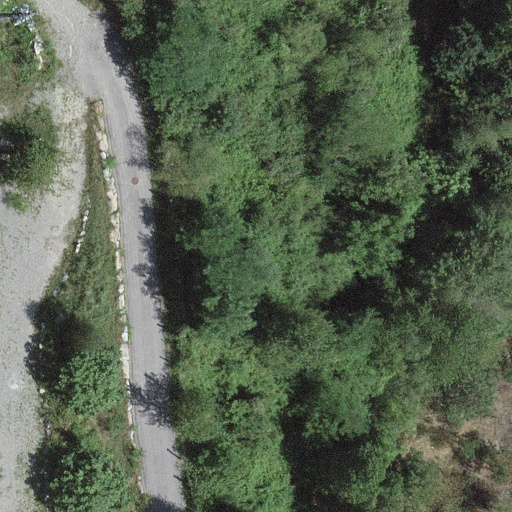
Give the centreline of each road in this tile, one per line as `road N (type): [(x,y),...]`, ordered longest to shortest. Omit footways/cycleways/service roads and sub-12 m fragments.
road 1 (unclassified): [(157,511),(138,227),(122,118),(101,63),(58,0)]
road 2 (track): [(0,271),(43,246),(138,227)]
